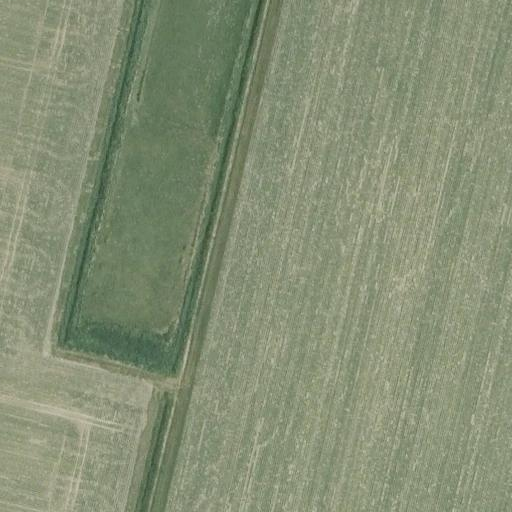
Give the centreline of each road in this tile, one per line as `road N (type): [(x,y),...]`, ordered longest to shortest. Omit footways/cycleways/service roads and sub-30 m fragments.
road 1 (track): [(132,0),(51,352),(185,384),(274,0)]
road 2 (track): [(156,511),(185,384)]
